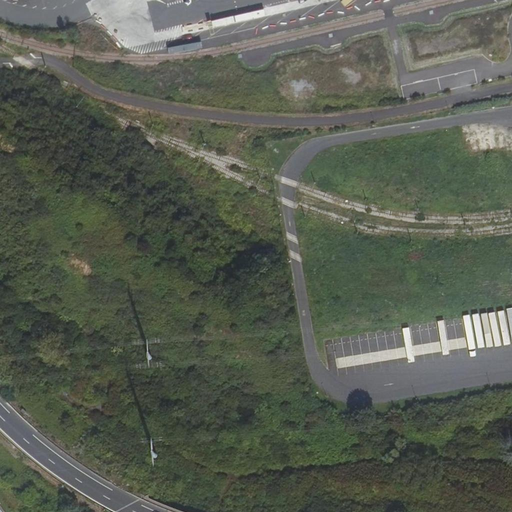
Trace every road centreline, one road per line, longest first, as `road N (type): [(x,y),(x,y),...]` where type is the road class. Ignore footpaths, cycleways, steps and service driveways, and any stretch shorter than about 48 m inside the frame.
road 1 (track): [(511,85),(401,112),(299,125),(114,99),(45,59),(0,62)]
road 2 (trunk): [(133,511),(25,440),(0,411)]
